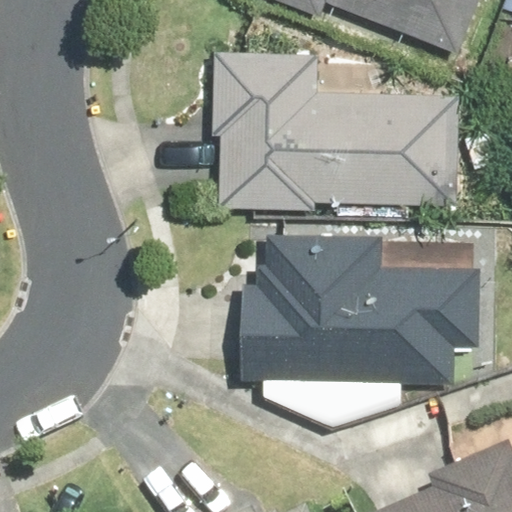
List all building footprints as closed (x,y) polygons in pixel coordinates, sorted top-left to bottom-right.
[(296,0),(454,59),(476,0),(296,0)] [(212,40),(209,200),(457,205),(459,80),(322,77),(323,42),(212,40)] [(235,224),(234,375),(476,376),(476,262),(381,261),(381,225),(235,224)] [(511,511),(511,447),(354,511),(511,511)] [(316,511),(308,492),(259,511),(316,511)]
